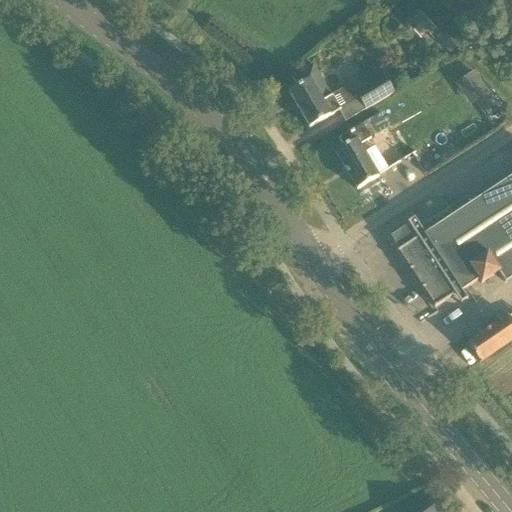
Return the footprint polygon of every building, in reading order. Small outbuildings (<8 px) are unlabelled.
[(313,67),(302,73),(292,79),(297,88),(288,93),(309,129),(340,111),(331,96),(330,97),(313,67)] [(483,98),(485,101),(492,97),(474,71),(455,84),(471,107),(483,98)] [(383,76),(353,93),(364,112),(394,94),(383,76)] [(377,178),(367,161),(358,147),(368,140),(359,127),(355,129),(338,140),(343,148),(335,153),(357,190),(377,178)] [(511,177),(424,236),(413,219),(407,224),(408,225),(390,237),(398,251),(397,252),(398,253),(399,252),(410,269),(409,270),(410,272),(411,271),(423,288),(421,289),(422,290),(423,289),(435,306),(433,307),(434,309),(460,292),(466,302),(472,298),(466,289),(478,281),(480,285),(498,274),(504,283),(511,277),(511,177)] [(511,315),(508,318),(508,317),(467,345),(479,363),(511,341),(511,315)]
